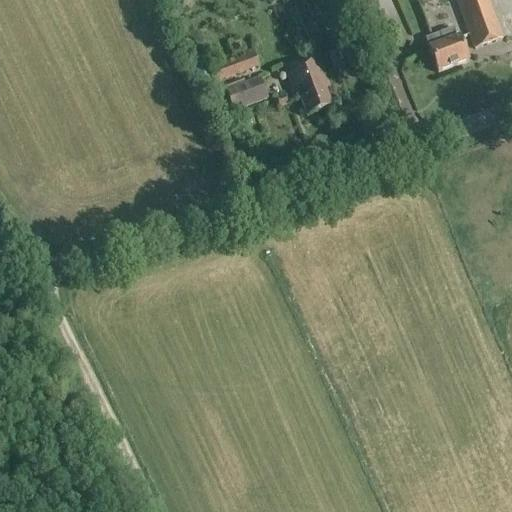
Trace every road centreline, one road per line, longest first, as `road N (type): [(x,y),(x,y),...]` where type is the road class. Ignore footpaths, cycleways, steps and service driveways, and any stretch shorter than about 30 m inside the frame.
road 1 (unclassified): [(0,294),(250,223),(511,126)]
road 2 (track): [(142,511),(38,288)]
